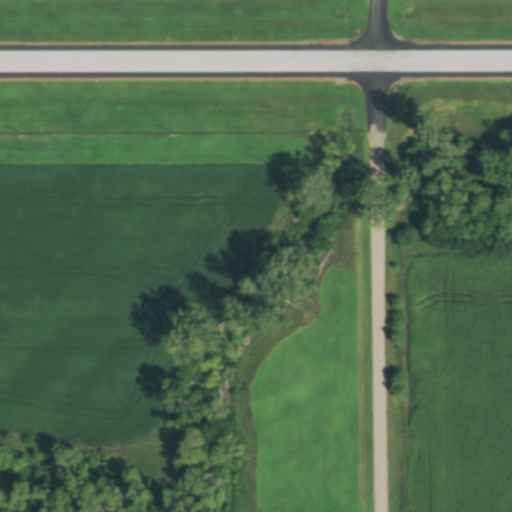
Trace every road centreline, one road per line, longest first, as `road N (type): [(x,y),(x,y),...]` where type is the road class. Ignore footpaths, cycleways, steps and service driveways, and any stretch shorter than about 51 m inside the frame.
road 1 (residential): [(381,511),(376,0)]
road 2 (primary): [(0,55),(511,55)]
